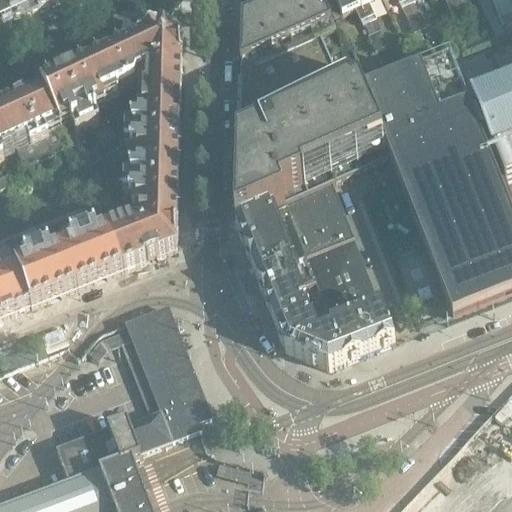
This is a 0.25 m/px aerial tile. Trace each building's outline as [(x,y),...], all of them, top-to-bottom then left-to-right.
[(33,30),(18,0),(7,0),(0,3),(0,7),(14,39),(33,30)] [(51,22),(40,0),(18,0),(33,30),(51,22)] [(69,13),(63,0),(40,0),(51,22),(69,13)] [(88,5),(85,0),(63,0),(69,13),(88,5)] [(389,165),(361,101),(354,83),(347,87),(342,89),(322,45),(336,38),(319,0),(289,0),(242,21),(241,81),(239,151),(237,213),(237,233),(273,217),(331,191),(333,190),(389,165)] [(382,54),(371,29),(362,11),(357,0),(333,0),(343,20),(356,14),(375,57),(382,54)] [(389,51),(369,8),(382,2),(380,0),(357,0),(362,11),(371,29),(382,54),(389,51)] [(421,36),(409,11),(404,0),(380,0),(382,2),(386,0),(396,0),(414,39),(421,36)] [(428,33),(412,0),(404,0),(409,11),(421,36),(428,33)] [(460,18),(451,0),(443,0),(453,21),(460,18)] [(467,15),(459,0),(451,0),(460,18),(467,15)] [(0,45),(14,39),(0,7),(0,45)] [(181,116),(182,47),(165,35),(121,55),(135,86),(146,81),(149,88),(149,100),(144,99),(144,110),(135,110),(135,115),(140,115),(143,115),(181,116)] [(135,86),(121,55),(88,71),(103,105),(122,96),(124,106),(128,104),(126,94),(137,89),(135,86)] [(398,85),(364,98),(389,163),(398,184),(446,307),(451,319),(453,325),(460,322),(511,301),(511,203),(506,189),(511,186),(511,88),(472,104),(478,120),(473,122),(450,65),(398,85)] [(103,105),(88,71),(42,92),(42,93),(59,129),(70,123),(76,136),(99,125),(94,114),(105,109),(103,105)] [(59,129),(42,93),(0,112),(0,118),(14,149),(27,143),(31,151),(49,142),(46,135),(59,129)] [(179,167),(181,116),(143,115),(140,115),(140,128),(126,127),(125,147),(125,154),(138,154),(138,166),(179,167)] [(14,149),(0,118),(0,164),(4,163),(1,155),(14,149)] [(56,169),(51,159),(47,161),(51,171),(56,169)] [(51,171),(47,161),(42,163),(47,173),(51,171)] [(178,217),(179,167),(138,166),(138,178),(124,178),(124,204),(137,205),(137,215),(141,216),(178,217)] [(11,190),(6,179),(2,182),(6,192),(11,190)] [(353,245),(331,191),(273,217),(237,233),(257,283),(293,268),(306,263),(353,245)] [(77,224),(72,214),(67,216),(72,226),(77,224)] [(177,256),(178,217),(141,216),(141,230),(135,232),(134,229),(124,233),(122,229),(108,234),(110,239),(125,276),(177,256)] [(125,276),(110,239),(98,243),(92,229),(67,239),(73,253),(63,257),(78,295),(125,276)] [(35,242),(31,232),(26,233),(30,244),(35,242)] [(30,244),(26,233),(22,235),(26,246),(30,244)] [(382,314),(377,302),(354,245),(353,245),(306,263),(316,288),(318,288),(326,311),(322,312),(332,338),(344,369),(346,369),(395,349),(395,347),(387,329),(382,314)] [(78,295),(63,257),(51,262),(45,248),(22,257),(28,271),(17,276),(31,312),(32,313),(78,295)] [(316,288),(306,263),(293,268),(257,283),(267,308),(302,294),(316,288)] [(0,324),(31,312),(17,276),(3,281),(0,274),(0,324)] [(311,317),(302,294),(267,308),(276,331),(311,317)] [(332,338),(322,312),(311,317),(315,326),(321,324),(324,332),(318,336),(321,342),(332,338)] [(144,511),(149,510),(148,507),(143,509),(143,508),(141,509),(140,509),(136,499),(137,498),(137,496),(135,497),(131,487),(133,486),(132,484),(130,485),(126,474),(128,474),(128,473),(129,473),(129,472),(134,471),(133,469),(133,468),(135,467),(135,466),(139,465),(140,466),(142,465),(140,461),(175,447),(175,446),(187,442),(187,443),(188,442),(188,441),(200,437),(200,438),(202,437),(201,436),(199,430),(201,429),(200,428),(209,424),(210,425),(212,425),(204,406),(203,406),(198,395),(200,394),(199,393),(198,393),(193,382),(195,381),(194,380),(192,380),(188,369),(190,368),(189,367),(187,367),(183,356),(184,355),(184,354),(182,354),(178,343),(179,342),(179,341),(169,315),(127,331),(127,332),(130,339),(160,413),(56,453),(71,487),(7,511),(144,511)] [(321,342),(318,336),(315,326),(311,317),(276,331),(286,356),(321,342)] [(332,338),(321,342),(286,356),(329,375),(344,369),(332,338)] [(489,511),(490,511),(511,489),(511,481),(472,444),(446,471),(489,511)] [(511,456),(511,455),(499,468),(511,480),(511,456)]
